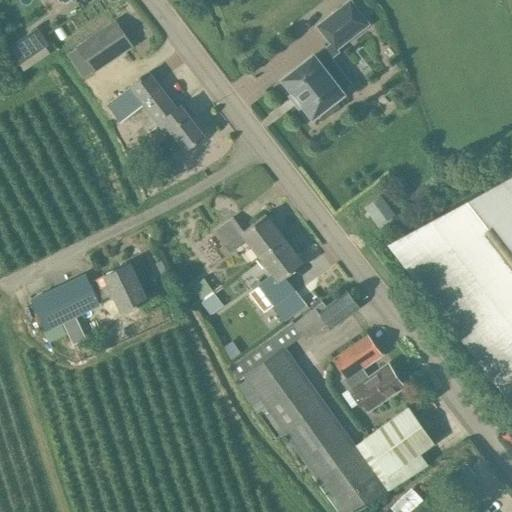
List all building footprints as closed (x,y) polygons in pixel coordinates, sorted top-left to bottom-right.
[(350,1),(319,25),(332,42),(314,56),(313,54),(283,77),(294,92),(292,94),(299,103),(302,101),(313,115),(318,111),(323,117),(338,106),(333,99),(342,92),(352,84),(331,57),(338,51),(336,47),(367,23),(350,1)] [(68,54),(83,76),(131,44),(115,20),(79,45),(80,46),(68,54)] [(36,25),(6,43),(18,63),(48,45),(36,25)] [(28,68),(57,50),(53,44),(24,62),(28,68)] [(177,106),(150,70),(141,77),(140,75),(138,77),(138,79),(130,85),(131,86),(107,104),(121,122),(130,133),(142,124),(147,131),(158,122),(161,125),(165,121),(185,148),(204,133),(181,103),(177,106)] [(511,173),(387,242),(511,404),(511,173)] [(395,214),(380,194),(367,205),(381,224),(395,214)] [(247,239),(260,256),(283,238),(265,214),(244,230),(233,216),(214,230),(230,252),(247,239)] [(283,238),(260,256),(273,274),(249,292),(264,312),(274,304),(275,306),(296,290),(285,276),(303,263),(283,238)] [(105,274),(108,278),(92,286),(85,272),(29,298),(44,332),(58,325),(101,305),(99,303),(115,295),(123,310),(147,299),(129,262),(105,274)] [(200,299),(212,290),(203,278),(191,287),(200,299)] [(296,290),(275,306),(286,320),(306,304),(296,290)] [(294,323),(293,324),(302,335),(305,339),(326,323),(329,328),(359,305),(347,290),(326,306),(323,302),(315,308),(294,323)] [(213,294),(202,302),(210,314),(221,305),(213,294)] [(44,332),(49,343),(63,336),(58,325),(44,332)] [(382,353),(368,333),(334,357),(346,375),(340,379),(359,406),(366,402),(370,409),(404,385),(389,363),(369,377),(363,366),(382,353)] [(245,379),(237,385),(276,440),(285,434),(339,511),(356,511),(427,462),(421,453),(434,443),(408,406),(362,438),(363,440),(356,444),(287,346),(243,376),(245,379)] [(399,511),(409,511),(425,498),(416,488),(395,507),(399,511)]
